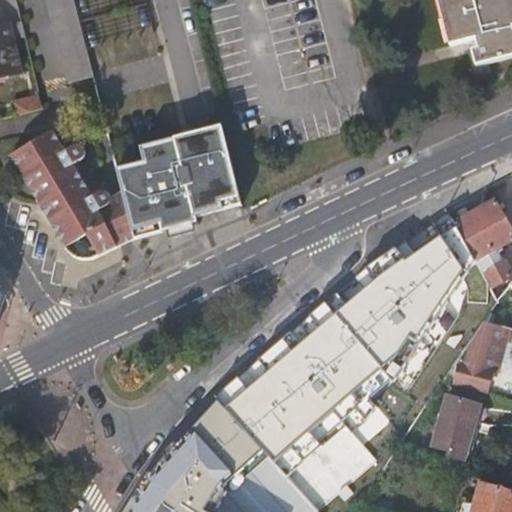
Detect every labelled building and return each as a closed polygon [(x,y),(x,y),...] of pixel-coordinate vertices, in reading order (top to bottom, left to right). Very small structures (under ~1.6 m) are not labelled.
[(16,41),(26,39),(16,0),(0,0),(0,1),(2,1),(8,25),(11,24),(16,41)] [(98,76),(77,0),(48,0),(70,83),(98,76)] [(453,46),(441,0),(435,0),(448,48),(453,46)] [(511,0),(441,0),(453,46),(476,41),(479,52),(472,54),(475,68),(511,58),(511,0)] [(0,80),(21,76),(10,26),(0,28),(0,80)] [(16,111),(43,108),(42,96),(15,99),(16,111)] [(140,238),(137,227),(127,187),(116,194),(105,191),(96,195),(77,165),(88,156),(88,151),(85,149),(79,149),(69,152),(57,132),(50,136),(81,261),(97,259),(140,238)] [(81,261),(50,136),(13,159),(70,251),(81,261)] [(251,215),(234,139),(160,155),(164,178),(141,182),(156,246),(186,237),(183,229),(192,227),(195,237),(227,228),(225,222),(251,215)] [(511,230),(497,203),(458,224),(459,227),(478,262),(499,302),(511,285),(511,273),(509,268),(499,250),(511,242),(511,230)] [(478,262),(459,227),(406,261),(396,249),(365,271),(375,283),(335,316),(326,304),(310,317),(320,329),(300,345),(291,334),(215,399),(287,477),(324,446),(345,427),(353,434),(368,422),(378,407),(371,399),(363,390),(385,372),(393,381),(395,383),(407,365),(401,358),(427,337),(478,262)] [(511,285),(499,302),(511,306),(511,285)] [(511,328),(511,306),(499,302),(486,321),(509,328),(511,328)] [(310,317),(291,334),(300,345),(320,329),(310,317)] [(509,328),(486,321),(450,373),(443,383),(486,395),(501,343),(506,343),(509,328)] [(371,399),(393,381),(385,372),(363,390),(371,399)] [(465,460),(481,405),(450,396),(434,448),(450,452),(449,456),(465,460)] [(318,511),(287,477),(215,399),(186,425),(153,461),(121,511),(318,511)] [(470,511),(511,511),(511,491),(479,482),(470,511)]
